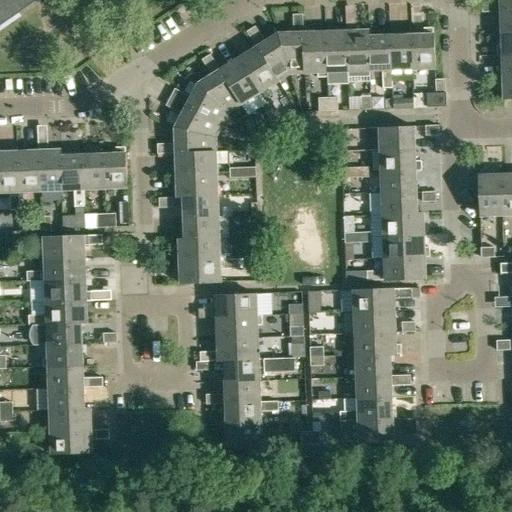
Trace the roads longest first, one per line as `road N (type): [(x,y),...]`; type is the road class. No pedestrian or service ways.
road 1 (residential): [(145,296),(183,298),(185,374),(131,379),(129,296)]
road 2 (residential): [(460,279),(482,281),(485,367),(436,368),(434,309),(455,284)]
road 3 (residential): [(145,296),(139,117),(124,76)]
road 4 (residential): [(460,279),(451,252),(448,137),(462,126)]
road 5 (residential): [(124,76),(246,0)]
road 6 (residential): [(0,108),(77,104),(124,76)]
road 7 (residential): [(457,0),(462,126)]
